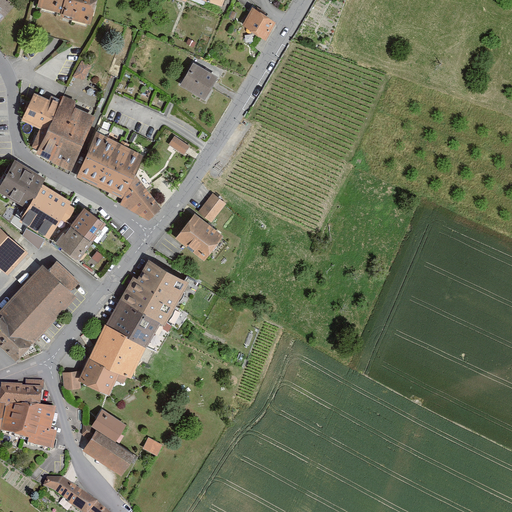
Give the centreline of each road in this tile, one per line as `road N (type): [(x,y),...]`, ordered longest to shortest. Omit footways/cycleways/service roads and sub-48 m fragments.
road 1 (residential): [(150,234),(196,178),(304,0)]
road 2 (residential): [(0,61),(13,89),(20,151),(150,234)]
road 3 (residential): [(46,363),(67,447),(121,511)]
road 4 (residential): [(46,363),(82,329),(150,234)]
